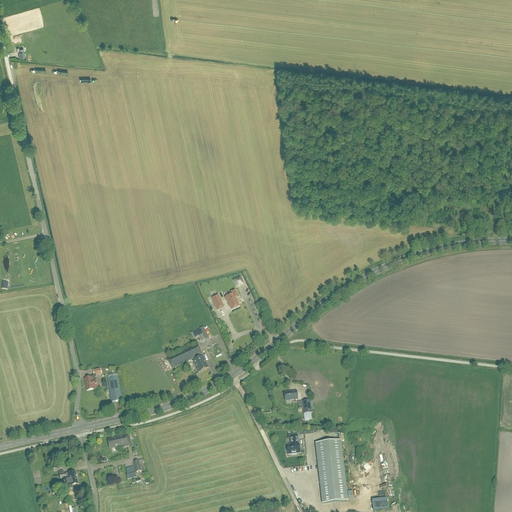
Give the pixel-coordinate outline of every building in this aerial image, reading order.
[(239,297),(236,291),(230,293),(231,295),(225,298),(227,303),(228,303),(229,304),(228,305),(230,308),(232,311),(239,307),(235,299),(239,297)] [(218,303),(215,297),(212,299),(217,311),(224,308),(221,301),(218,303)] [(205,337),(231,325),(226,315),(200,327),(205,337)] [(193,359),(201,355),(202,355),(197,345),(167,359),(172,369),(193,359)] [(201,355),(193,359),(194,361),(193,362),(194,364),(194,365),(195,366),(199,373),(208,368),(203,357),(202,358),(201,355)] [(95,390),(95,389),(98,388),(97,380),(96,380),(96,378),(96,377),(96,376),(102,375),(101,369),(93,371),(94,376),(93,376),(92,378),(85,380),(87,391),(95,390)] [(121,401),(117,376),(107,378),(111,403),(121,401)] [(292,392),(284,393),(285,402),(298,400),(297,391),(292,392)] [(299,410),(303,409),(304,414),(312,413),(311,401),(298,402),(299,410)] [(118,449),(131,446),(129,435),(115,438),(116,439),(108,441),(110,450),(118,448),(118,449)] [(298,445),(297,436),(290,437),(291,443),(292,443),(292,446),(287,447),(287,449),(286,449),(287,453),(288,453),(288,455),(291,454),(292,456),(296,455),(296,454),(300,454),(299,445),(298,445)] [(341,441),(315,444),(322,504),(348,501),(341,441)] [(142,460),(139,461),(133,463),(136,473),(145,471),(142,460)] [(69,480),(76,478),(75,472),(64,474),(63,471),(58,472),(59,480),(68,478),(69,480)] [(126,474),(128,480),(137,478),(135,472),(126,474)] [(69,480),(62,481),(64,490),(73,489),(72,486),(78,485),(76,478),(69,480)]
